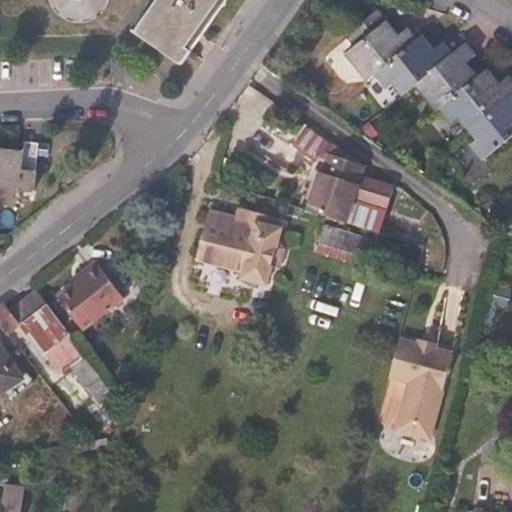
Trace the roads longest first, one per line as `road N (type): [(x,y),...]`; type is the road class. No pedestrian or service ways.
road 1 (unknown): [(239,63),(437,206),(455,245),(455,280)]
road 2 (residential): [(0,282),(132,186),(187,135)]
road 3 (residential): [(187,135),(123,110),(0,107)]
road 4 (residential): [(187,135),(284,0)]
